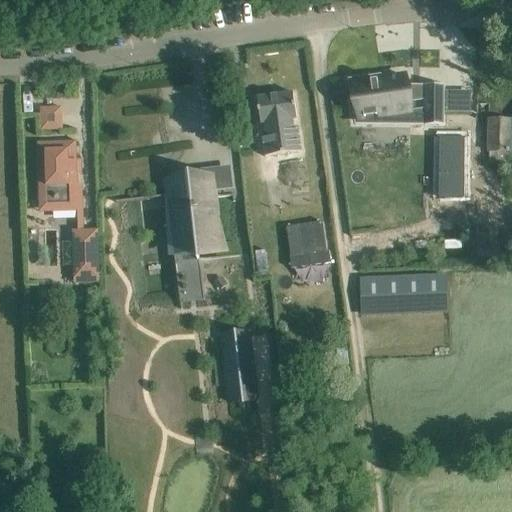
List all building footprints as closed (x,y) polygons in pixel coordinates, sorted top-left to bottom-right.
[(382,75),(348,80),(352,107),(357,107),(359,120),(411,112),(409,103),(425,101),(424,110),(424,118),(425,118),(425,126),(445,126),(445,113),(445,91),(445,86),(407,85),(406,77),(377,82),(377,77),(382,76),(382,75)] [(447,111),(468,112),(469,92),(448,90),(447,111)] [(293,94),(258,99),(261,125),(262,125),(265,124),(266,132),(263,132),(262,133),(266,157),(302,152),(298,128),(294,128),(293,120),(297,120),(293,94)] [(38,106),(39,129),(62,128),(61,105),(38,106)] [(510,121),(490,120),(489,163),(509,163),(510,121)] [(468,140),(437,139),(435,200),(466,202),(468,140)] [(74,269),(75,284),(75,285),(100,284),(98,231),(83,231),(83,212),(82,185),(77,185),(76,142),(38,144),(40,213),(77,212),(77,231),(72,232),(74,269)] [(173,196),(165,197),(171,257),(175,294),(199,292),(197,265),(227,256),(217,191),(205,192),(203,179),(196,180),(195,178),(171,181),(173,196)] [(331,224),(292,228),(296,268),(336,263),(331,224)] [(447,276),(360,280),(361,313),(448,310),(447,276)] [(248,334),(219,338),(227,398),(256,394),(248,334)]
